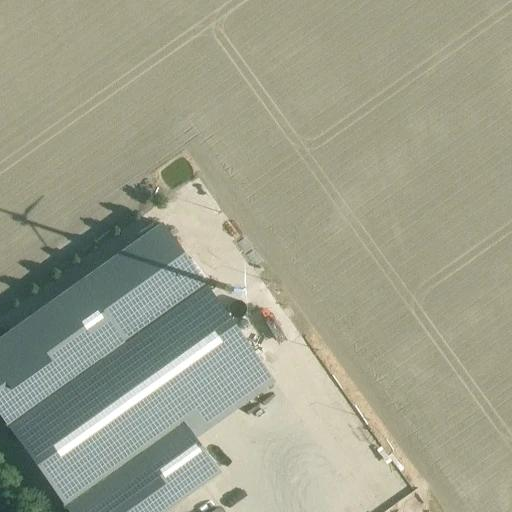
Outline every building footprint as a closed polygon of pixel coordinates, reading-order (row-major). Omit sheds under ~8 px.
[(160,223),(56,297),(99,358),(187,296),(192,304),(207,293),(202,285),(204,284),(160,223)] [(133,384),(94,403),(98,412),(132,446),(145,433),(169,421),(164,409),(178,403),(188,393),(185,387),(198,380),(204,374),(215,369),(209,364),(203,367),(195,351),(186,355),(195,374),(182,360),(180,361),(192,374),(194,378),(182,384),(176,377),(164,383),(148,399),(133,384)] [(73,357),(25,393),(27,398),(0,407),(0,419),(10,433),(19,430),(30,422),(27,418),(29,417),(20,405),(28,400),(33,416),(39,414),(46,409),(47,408),(66,394),(92,386),(90,381),(109,367),(86,374),(73,357)] [(121,511),(199,511),(217,495),(180,456),(121,511)] [(88,511),(79,493),(59,502),(63,511),(88,511)]
